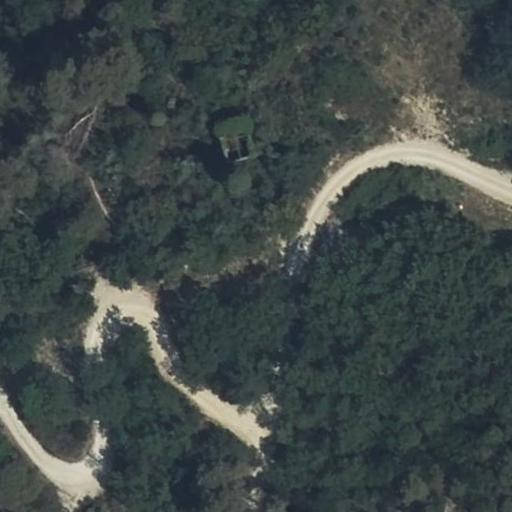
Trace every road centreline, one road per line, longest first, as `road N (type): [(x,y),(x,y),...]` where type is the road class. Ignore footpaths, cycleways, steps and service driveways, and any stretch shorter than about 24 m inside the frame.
road 1 (track): [(0,410),(48,469),(91,475),(104,455),(91,394),(96,340),(124,313),(149,312),(203,391),(230,416),(258,426)]
road 2 (track): [(511,192),(441,161),(383,158),(332,189),(302,245),(258,426)]
